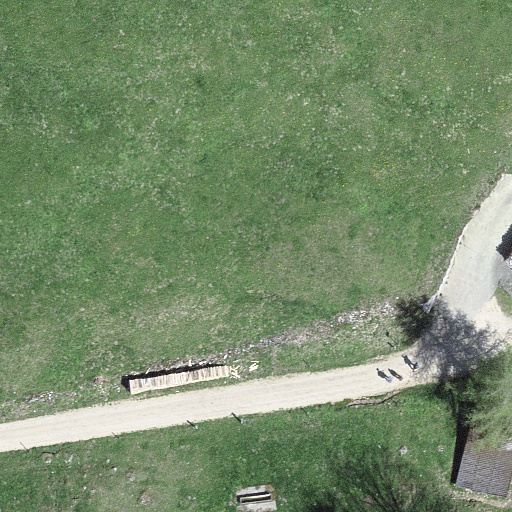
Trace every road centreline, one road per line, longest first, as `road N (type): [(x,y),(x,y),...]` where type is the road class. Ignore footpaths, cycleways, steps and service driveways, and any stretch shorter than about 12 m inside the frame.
road 1 (track): [(0,436),(433,367)]
road 2 (track): [(511,212),(488,250),(472,306),(433,367)]
